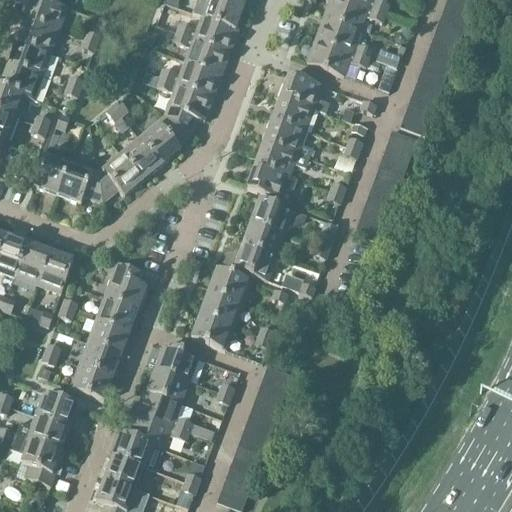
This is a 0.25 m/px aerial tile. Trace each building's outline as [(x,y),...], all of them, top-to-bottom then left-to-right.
[(33,0),(25,24),(56,35),(59,27),(63,25),(67,13),(53,7),(49,5),(48,5),(33,0)] [(205,10),(201,22),(235,35),(243,12),(212,0),(210,8),(205,10)] [(212,0),(243,12),(247,0),(212,0)] [(327,23),(360,35),(365,22),(382,28),(385,19),(334,0),(331,0),(328,10),(330,14),(327,23)] [(334,0),(385,19),(389,10),(372,4),(373,0),(334,0)] [(475,5),(461,0),(448,0),(446,8),(470,17),(475,5)] [(470,17),(446,8),(442,19),(466,28),(470,17)] [(466,28),(442,19),(437,30),(462,39),(466,28)] [(180,29),(176,38),(230,58),(234,47),(232,42),(235,35),(201,22),(196,35),(180,29)] [(319,33),(315,44),(369,64),(372,55),(355,49),(360,35),(327,23),(323,31),(319,33)] [(25,24),(17,46),(50,58),(55,47),(53,43),(56,35),(25,24)] [(462,39),(437,30),(433,42),(458,51),(462,39)] [(84,45),(96,50),(99,41),(87,37),(84,45)] [(189,53),(184,66),(218,79),(221,71),(225,69),(230,58),(176,38),(173,47),(189,53)] [(458,51),(433,42),(429,53),(454,62),(458,51)] [(369,64),(315,44),(311,55),(313,59),(309,69),(323,74),(327,76),(327,75),(343,81),(348,67),(365,73),(369,64)] [(81,54),(93,58),(96,50),(84,45),(81,54)] [(17,46),(8,69),(39,80),(42,72),(46,70),(50,58),(17,46)] [(454,62),(429,53),(425,64),(449,73),(454,62)] [(449,73),(425,64),(421,76),(445,84),(449,73)] [(163,74),(160,83),(213,103),(217,91),(215,87),(218,79),(184,66),(180,80),(163,74)] [(8,69),(0,90),(0,91),(22,99),(25,100),(24,101),(33,105),(38,92),(36,88),(39,80),(8,69)] [(445,84),(421,76),(417,87),(441,96),(445,84)] [(289,78),(280,102),(314,114),(325,118),(329,109),(317,105),(323,91),(308,85),(304,83),(304,84),(289,78)] [(68,90),(80,95),(83,86),(71,82),(68,90)] [(173,98),(164,121),(191,139),(197,123),(201,125),(205,116),(209,114),(213,103),(160,83),(156,92),(173,98)] [(441,96),(417,87),(412,98),(437,107),(441,96)] [(0,89),(0,116),(16,123),(20,111),(19,107),(22,99),(0,91),(0,90),(0,89)] [(80,95),(68,90),(64,99),(76,103),(80,95)] [(437,107),(412,98),(408,109),(433,118),(437,107)] [(280,102),(272,124),(305,137),(314,114),(280,102)] [(113,112),(121,122),(128,116),(120,106),(113,112)] [(360,115),(372,120),(376,111),(364,106),(360,115)] [(433,118),(408,109),(404,121),(429,130),(433,118)] [(113,112),(105,118),(114,127),(121,122),(113,112)] [(0,116),(0,142),(5,144),(8,136),(12,134),(16,123),(0,116)] [(60,120),(55,132),(65,136),(69,124),(60,120)] [(34,129),(46,134),(50,125),(37,121),(34,129)] [(147,135),(138,143),(161,170),(180,154),(177,150),(191,139),(164,121),(156,127),(158,130),(152,135),(147,135)] [(429,130),(404,121),(400,133),(424,142),(429,130)] [(272,124),(263,147),(297,159),(305,137),(272,124)] [(46,134),(34,129),(31,138),(43,142),(46,134)] [(416,145),(392,136),(387,148),(412,157),(416,145)] [(129,155),(122,160),(143,185),(161,170),(138,143),(129,150),(129,155)] [(347,152),(359,157),(362,148),(350,144),(347,152)] [(263,147),(255,169),(289,182),(297,159),(263,147)] [(412,157),(387,148),(383,159),(408,168),(412,157)] [(359,157),(347,152),(344,161),(356,165),(359,157)] [(34,191),(57,200),(69,169),(60,166),(58,162),(46,158),(41,172),(40,172),(39,176),(34,191)] [(408,168),(383,159),(379,171),(404,180),(408,168)] [(110,166),(97,177),(102,208),(118,195),(123,201),(143,185),(122,160),(115,166),(110,166)] [(69,169),(57,200),(81,209),(84,201),(102,208),(97,177),(81,171),(77,172),(69,169)] [(289,182),(255,169),(246,193),(261,198),(261,199),(265,200),(280,205),(289,182)] [(404,180),(379,171),(375,182),(399,191),(404,180)] [(399,191),(375,182),(371,193),(395,202),(399,191)] [(330,197),(342,202),(345,193),(333,189),(330,197)] [(395,202),(371,193),(367,204),(391,213),(395,202)] [(342,202),(330,197),(327,206),(339,210),(342,202)] [(259,204),(251,227),(281,239),(284,230),(289,229),(293,216),(279,211),(275,209),(275,210),(259,204)] [(391,213),(367,204),(363,216),(387,225),(391,213)] [(387,225),(363,216),(358,227),(383,236),(387,225)] [(251,227),(242,250),(276,262),(280,251),(278,247),(281,239),(251,227)] [(383,236),(358,227),(354,239),(378,248),(383,236)] [(27,248),(4,240),(0,251),(0,272),(1,273),(3,277),(15,281),(27,248)] [(319,243),(316,252),(328,256),(331,247),(319,243)] [(49,256),(27,248),(15,281),(26,286),(30,284),(38,287),(49,256)] [(276,262),(242,250),(233,273),(249,279),(249,280),(253,281),(264,285),(268,275),(272,274),(276,262)] [(313,260),(325,265),(328,256),(316,252),(313,260)] [(73,265),(49,256),(38,287),(46,290),(48,294),(61,298),(66,284),(67,284),(68,280),(73,265)] [(110,296),(107,304),(137,315),(146,292),(137,288),(141,277),(117,268),(108,292),(110,296)] [(217,274),(208,297),(242,310),(246,298),(244,294),(248,285),(234,280),(230,278),(230,279),(217,274)] [(299,298),(311,302),(314,293),(303,288),(299,298)] [(272,304),(284,309),(287,300),(275,295),(272,304)] [(208,297),(200,320),(231,331),(234,323),(238,321),(242,310),(208,297)] [(6,303),(2,315),(10,318),(15,306),(6,303)] [(62,313),(74,317),(77,309),(65,304),(62,313)] [(95,325),(129,338),(137,315),(107,304),(103,312),(99,314),(95,325)] [(74,317),(62,313),(59,321),(70,326),(74,317)] [(43,317),(39,329),(48,332),(53,320),(43,317)] [(231,331),(200,320),(191,343),(204,348),(208,350),(225,356),(229,343),(227,339),(231,331)] [(93,341),(90,349),(121,361),(129,338),(95,325),(91,337),(93,341)] [(261,333),(258,341),(270,346),(273,337),(261,333)] [(270,346),(258,341),(255,350),(267,354),(270,346)] [(45,358),(57,362),(60,354),(48,349),(45,358)] [(83,359),(78,370),(112,383),(121,361),(90,349),(87,357),(83,359)] [(164,351),(155,374),(186,385),(189,377),(193,375),(198,363),(183,358),(184,357),(180,356),(179,356),(164,351)] [(57,362),(45,358),(42,366),(54,371),(57,362)] [(112,383),(78,370),(74,382),(76,386),(73,395),(86,400),(90,402),(104,407),(112,383)] [(292,380),(267,371),(263,383),(287,392),(292,380)] [(37,381),(48,385),(51,376),(41,373),(37,381)] [(155,374),(147,396),(180,409),(185,398),(183,394),(186,385),(155,374)] [(287,392),(263,383),(259,395),(283,404),(287,392)] [(222,389),(219,398),(231,402),(234,394),(222,389)] [(283,404),(259,395),(254,406),(279,415),(283,404)] [(140,407),(135,418),(189,438),(192,428),(176,422),(180,409),(147,396),(144,405),(140,407)] [(0,399),(0,408),(9,411),(12,403),(0,398),(0,399)] [(39,409),(35,421),(68,433),(77,409),(64,405),(64,404),(60,403),(46,398),(43,407),(39,409)] [(216,406),(228,411),(231,402),(219,398),(216,406)] [(279,415),(254,406),(250,417),(275,426),(279,415)] [(9,411),(0,408),(0,417),(6,420),(9,411)] [(275,426),(250,417),(246,428),(271,437),(275,426)] [(130,440),(127,439),(127,440),(155,450),(154,452),(163,455),(169,441),(185,447),(189,438),(135,418),(131,429),(133,433),(130,440)] [(33,436),(30,444),(60,456),(60,455),(68,433),(35,421),(31,432),(33,436)] [(271,437),(246,429),(242,440),(266,449),(271,437)] [(60,456),(30,444),(27,443),(0,432),(0,465),(2,466),(8,453),(14,450),(22,453),(24,459),(21,468),(30,471),(26,483),(50,492),(63,456),(60,455),(60,456)] [(113,460),(143,472),(155,476),(163,455),(154,452),(155,450),(127,440),(127,439),(121,437),(113,460)] [(266,449),(242,440),(238,451),(262,460),(266,449)] [(262,460),(238,451),(234,462),(258,471),(262,460)] [(113,460),(104,483),(138,496),(142,484),(140,480),(143,472),(113,460)] [(258,471),(234,462),(229,473),(254,483),(258,471)] [(254,483),(229,473),(225,485),(250,494),(254,483)] [(185,488),(197,492),(200,484),(188,479),(185,488)] [(138,496),(104,483),(95,507),(104,510),(103,511),(128,511),(129,509),(134,507),(138,496)] [(250,494),(225,485),(221,496),(246,505),(250,494)] [(197,492),(185,488),(182,496),(194,501),(197,492)] [(243,511),(246,505),(221,496),(217,508),(227,511),(243,511)]
